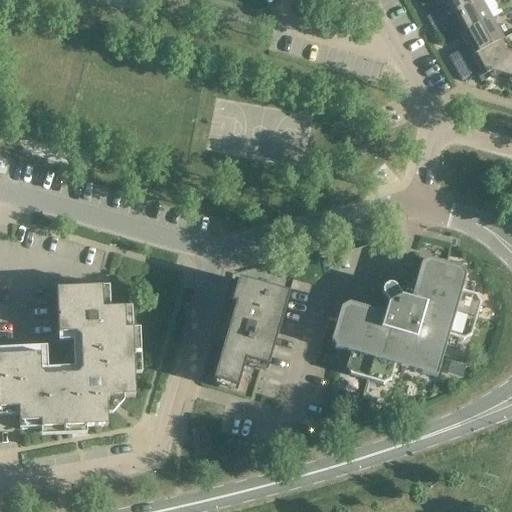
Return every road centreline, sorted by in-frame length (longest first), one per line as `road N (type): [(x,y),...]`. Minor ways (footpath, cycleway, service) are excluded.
road 1 (residential): [(419,215),(213,255),(0,191)]
road 2 (secondary): [(445,429),(156,511)]
road 3 (residential): [(263,23),(398,56)]
